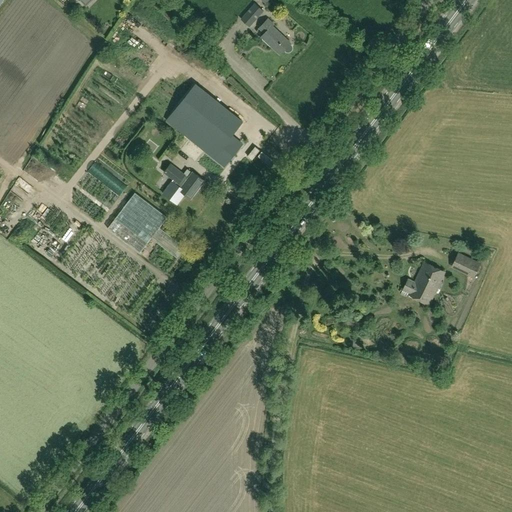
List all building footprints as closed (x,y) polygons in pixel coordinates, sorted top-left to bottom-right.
[(241,19),(250,26),(263,11),(255,3),(241,19)] [(280,54),(284,50),(286,52),(288,52),(290,51),(292,50),(292,47),(292,45),(290,44),(291,43),(273,26),(274,25),(268,19),(259,28),(265,33),(261,37),(280,54)] [(196,84),(167,120),(224,166),(242,144),(231,135),(242,121),(196,84)] [(185,194),(191,198),(205,180),(193,171),(189,177),(170,164),(164,172),(173,179),(163,193),(177,204),(185,194)] [(177,257),(185,247),(159,227),(167,217),(135,192),(108,228),(140,253),(151,238),(177,257)] [(459,252),(451,268),(473,278),(481,262),(459,252)] [(429,305),(437,289),(440,290),(443,283),(441,281),(445,272),(424,262),(413,285),(407,282),(403,289),(410,293),(409,295),(429,305)]
